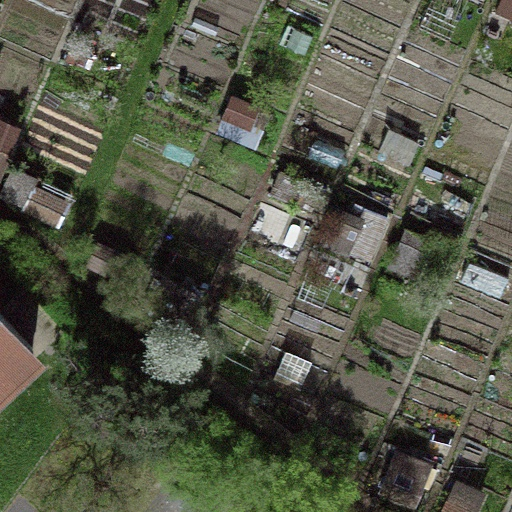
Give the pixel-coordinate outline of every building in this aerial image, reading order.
[(511,0),(500,0),(495,13),(511,20),(511,0)] [(232,97),(222,121),(250,132),(260,108),(232,97)] [(0,121),(0,178),(1,178),(21,130),(0,121)] [(35,188),(23,213),(56,228),(68,203),(35,188)] [(336,211),(323,245),(352,256),(365,222),(336,211)] [(404,230),(387,268),(417,281),(433,243),(404,230)] [(0,378),(32,349),(0,313),(0,378)] [(395,452),(378,495),(415,510),(432,467),(395,452)] [(471,511),(446,501),(441,511),(471,511)]
